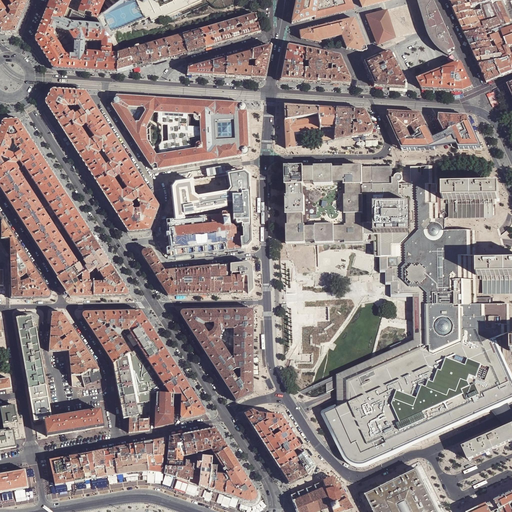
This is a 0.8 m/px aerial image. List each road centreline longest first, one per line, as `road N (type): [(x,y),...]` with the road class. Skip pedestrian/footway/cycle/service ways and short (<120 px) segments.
road 1 (residential): [(285,396),(318,446),(355,477),(511,414)]
road 2 (residential): [(265,161),(382,154),(387,142),(368,96)]
road 3 (secondary): [(20,95),(116,243)]
road 4 (residential): [(199,511),(136,495),(44,510)]
road 5 (residential): [(278,0),(265,39),(177,64),(159,82)]
road 6 (residential): [(110,396),(64,401),(48,368),(46,306)]
road 7 (secondary): [(155,303),(226,415)]
road 8 (residential): [(150,241),(170,263),(265,254)]
road 9 (residential): [(105,79),(103,106),(156,188)]
road 10 (residential): [(0,201),(66,305)]
